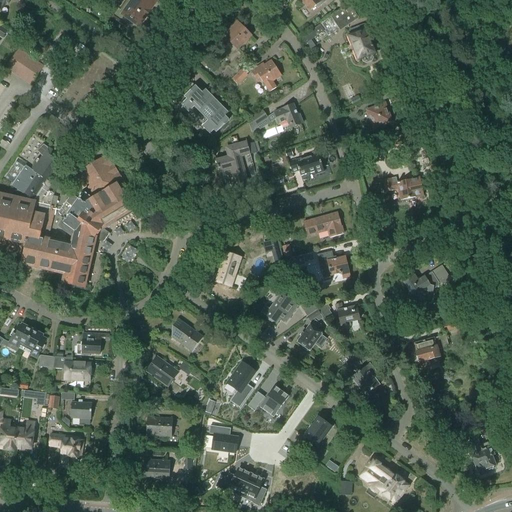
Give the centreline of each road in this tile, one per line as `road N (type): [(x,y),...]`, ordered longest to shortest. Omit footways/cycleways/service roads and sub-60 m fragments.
road 1 (residential): [(183,230),(170,174),(116,123),(203,0)]
road 2 (residential): [(466,217),(379,0)]
road 3 (residential): [(353,185),(310,67),(253,0)]
road 4 (residential): [(110,511),(119,315)]
road 5 (residential): [(511,402),(466,217)]
road 6 (residential): [(387,440),(408,406),(371,266)]
road 7 (residential): [(316,388),(167,279)]
road 8 (residential): [(183,230),(353,185)]
road 9 (residential): [(0,288),(65,319),(119,315)]
